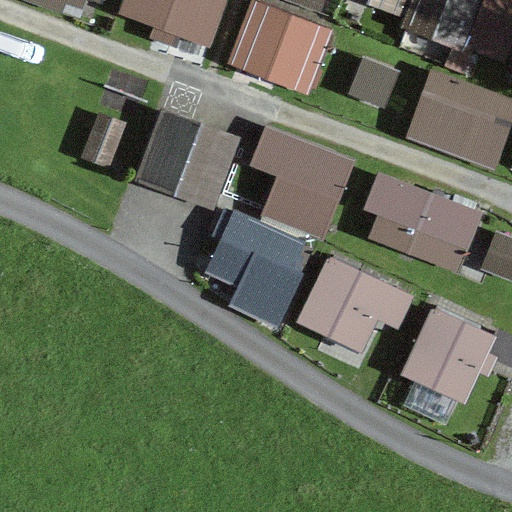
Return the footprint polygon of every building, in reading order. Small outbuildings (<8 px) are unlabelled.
[(67,0),(94,11),(98,0),(67,0)] [(217,42),(226,0),(127,0),(122,21),(217,42)] [(269,0),(253,0),(230,62),(310,93),(337,26),(269,0)] [(328,0),(377,0),(403,11),(407,0),(323,0),(327,2),(328,0)] [(407,133),(496,166),(511,125),(511,93),(433,63),(407,133)] [(226,142),(152,114),(132,169),(206,197),(226,142)] [(279,170),(262,212),(323,237),(357,155),(266,118),(250,158),(279,170)] [(382,173),(366,238),(464,262),(480,198),(382,173)] [(211,269),(239,277),(231,305),(289,322),(315,234),(229,208),(211,269)] [(482,264),(511,276),(511,235),(496,229),(482,264)] [(403,324),(417,285),(325,254),(301,324),(369,347),(379,316),(403,324)] [(402,374),(480,406),(509,337),(431,305),(402,374)]
